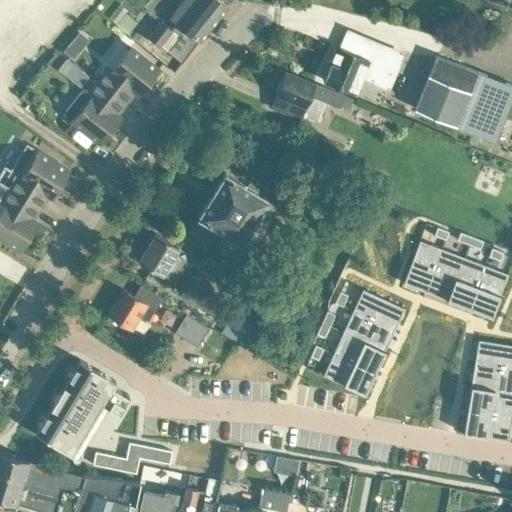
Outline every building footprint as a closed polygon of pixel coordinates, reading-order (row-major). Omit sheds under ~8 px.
[(226,6),(218,0),(205,0),(204,1),(202,0),(181,0),(168,17),(175,22),(169,29),(159,22),(147,37),(182,64),(226,6)] [(120,4),(109,18),(128,33),(136,23),(124,13),(127,10),(120,4)] [(86,26),(70,49),(83,59),(100,36),(86,26)] [(138,95),(143,89),(158,70),(130,47),(110,71),(106,68),(96,80),(125,103),(134,92),(138,95)] [(325,66),(323,72),(324,75),(322,79),(355,93),(362,77),(377,84),(385,66),(381,64),(370,59),(337,47),(328,66),(325,66)] [(169,78),(176,69),(151,50),(145,59),(169,78)] [(495,140),(510,102),(511,97),(511,85),(437,55),(416,108),(495,140)] [(69,59),(63,66),(83,82),(89,75),(69,59)] [(301,119),(303,115),(317,120),(326,101),(347,110),(352,98),(285,70),(275,95),(282,97),(278,109),(271,106),(270,107),(301,119)] [(83,88),(63,113),(71,120),(71,121),(99,143),(114,124),(111,121),(115,115),(125,103),(96,80),(87,91),(83,88)] [(4,166),(0,171),(0,183),(8,188),(39,207),(47,195),(51,188),(55,190),(68,170),(37,151),(38,150),(26,143),(10,169),(4,166)] [(289,166),(319,178),(332,183),(333,179),(348,184),(351,175),(335,169),(339,159),(328,155),(298,143),(289,166)] [(225,173),(198,216),(215,226),(241,242),(242,241),(251,247),(256,244),(277,210),(276,205),(267,199),(242,183),(225,173)] [(0,238),(19,250),(31,229),(27,227),(32,220),(39,207),(8,188),(0,200),(0,238)] [(437,226),(434,234),(445,238),(448,231),(437,226)] [(460,231),(457,239),(468,243),(471,236),(460,231)] [(191,255),(172,243),(155,233),(138,261),(174,282),(191,255)] [(471,236),(468,243),(479,248),(482,240),(471,236)] [(419,239),(403,281),(425,290),(442,247),(419,239)] [(442,247),(425,290),(447,299),(463,256),(442,247)] [(491,247),(488,255),(500,259),(503,252),(491,247)] [(213,276),(220,264),(206,256),(199,268),(213,276)] [(463,256),(447,299),(469,307),(485,264),(463,256)] [(485,264),(469,307),(491,316),(507,273),(485,264)] [(161,297),(158,294),(140,284),(134,295),(121,288),(106,314),(132,329),(141,315),(148,319),(161,297)] [(362,288),(352,309),(393,329),(404,307),(362,288)] [(339,290),(334,301),(342,305),(347,294),(339,290)] [(352,309),(342,330),(384,350),(393,329),(352,309)] [(326,310),(321,321),(329,325),(334,314),(326,310)] [(237,344),(219,333),(185,312),(174,331),(195,344),(199,347),(226,363),(237,344)] [(219,333),(237,344),(249,325),(231,314),(219,333)] [(321,321),(316,332),(324,336),(329,325),(321,321)] [(342,330),(332,352),(374,371),(384,350),(342,330)] [(511,344),(478,339),(474,362),(511,368),(511,344)] [(315,343),(309,354),(317,358),(323,347),(315,343)] [(332,352),(322,373),(364,393),(374,371),(332,352)] [(511,368),(474,362),(470,385),(511,392),(511,368)] [(80,366),(39,432),(72,448),(101,399),(111,403),(117,393),(106,388),(110,381),(80,366)] [(511,392),(470,385),(466,408),(511,415),(511,411),(511,392)] [(466,408),(462,432),(507,439),(511,415),(466,408)] [(128,441),(125,457),(94,451),(92,463),(136,472),(139,456),(169,462),(171,450),(128,441)] [(0,499),(14,504),(28,459),(0,450),(0,499)] [(296,475),(299,460),(277,456),(274,471),(296,475)] [(139,483),(86,475),(84,475),(28,459),(14,504),(41,511),(136,511),(139,506),(135,505),(139,483)] [(192,504),(196,491),(186,488),(183,502),(192,504)] [(263,488),(259,506),(257,511),(274,511),(275,510),(286,511),(290,493),(263,488)] [(143,491),(138,511),(172,511),(174,504),(176,505),(179,494),(165,491),(164,495),(143,491)]
